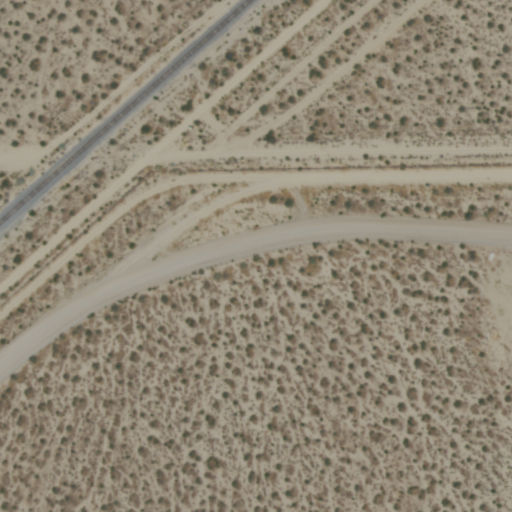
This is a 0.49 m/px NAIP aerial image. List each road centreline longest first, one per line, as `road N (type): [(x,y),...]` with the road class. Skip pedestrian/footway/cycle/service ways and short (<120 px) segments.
road 1 (track): [(511,150),(160,155)]
road 2 (track): [(223,0),(51,146),(0,160)]
road 3 (track): [(421,0),(311,99),(228,155)]
road 4 (track): [(209,155),(382,0)]
road 5 (track): [(91,300),(195,199),(234,177)]
